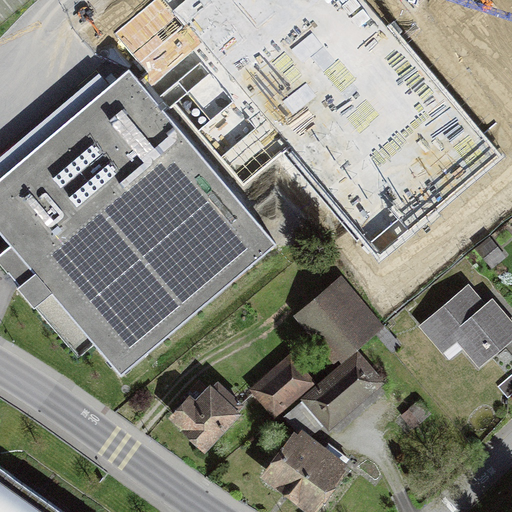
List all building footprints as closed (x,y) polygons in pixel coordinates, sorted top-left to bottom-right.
[(365,0),(160,0),(184,28),(187,26),(380,254),(497,156),(365,0)] [(0,177),(0,230),(10,243),(0,251),(0,262),(19,284),(17,286),(34,306),(51,292),(121,374),(276,243),(129,69),(0,177)] [(471,287),(422,325),(448,359),(463,347),(480,370),(511,344),(511,328),(492,303),(487,307),(471,287)] [(335,290),(301,317),(335,361),(370,334),(335,290)] [(359,357),(289,415),(302,430),(306,434),(323,420),(328,426),(362,398),(356,392),(375,376),(370,370),(359,357)] [(291,360),(254,391),(273,413),(309,382),(291,360)] [(511,373),(498,386),(508,397),(511,393),(511,373)] [(193,400),(173,420),(202,448),(241,408),(218,387),(212,393),(200,380),(186,394),(193,400)] [(302,430),(266,473),(310,509),(345,466),(306,434),(302,430)] [(0,511),(63,511),(0,467),(0,511)]
